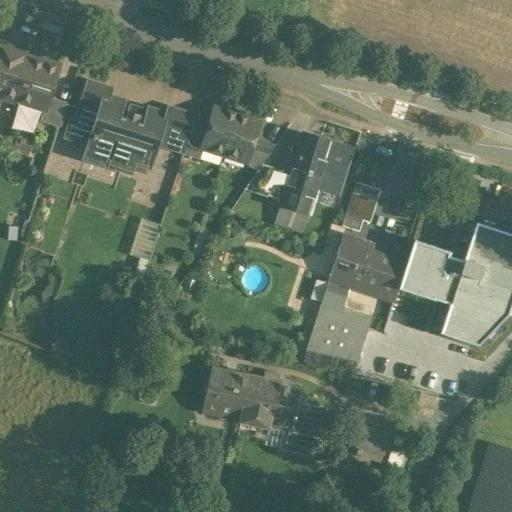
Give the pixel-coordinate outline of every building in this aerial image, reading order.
[(30,57),(0,47),(0,95),(16,101),(30,57)] [(59,66),(30,57),(16,101),(43,110),(45,110),(49,97),(59,66)] [(113,90),(86,81),(68,136),(91,143),(106,96),(111,98),(113,90)] [(111,98),(106,96),(91,143),(86,157),(111,165),(112,164),(130,169),(135,152),(141,154),(142,154),(151,158),(156,142),(165,115),(146,109),(142,123),(138,122),(140,115),(127,111),(125,118),(121,117),(126,102),(111,98)] [(66,102),(49,97),(45,110),(43,110),(40,121),(58,127),(66,102)] [(208,125),(201,148),(202,148),(224,155),(237,113),(215,106),(208,125)] [(196,117),(171,109),(169,116),(165,115),(156,142),(185,151),(195,120),(196,117)] [(260,120),(237,113),(224,155),(247,162),(254,139),(260,120)] [(208,125),(195,120),(185,151),(184,155),(199,159),(202,148),(201,148),(208,125)] [(281,202),(280,206),(309,215),(318,188),(332,143),(303,134),(298,149),(295,159),(290,174),(281,202)] [(275,146),(254,139),(247,162),(249,167),(258,170),(262,164),(275,146)] [(351,149),(332,143),(318,188),(337,194),(351,149)] [(290,174),(262,164),(258,170),(244,189),(281,202),(290,174)] [(381,190),(356,182),(342,226),(359,232),(362,221),(370,223),(381,190)] [(303,233),(309,215),(280,206),(274,224),(303,233)] [(143,218),(131,253),(149,259),(161,223),(143,218)] [(511,301),(511,234),(476,223),(476,224),(473,223),(471,230),(473,231),(452,297),(441,333),(478,345),(495,328),(508,314),(511,301)] [(373,245),(343,235),(328,280),(348,286),(350,280),(379,290),(377,295),(393,301),(394,301),(398,288),(397,288),(405,262),(371,251),(373,245)] [(465,257),(413,240),(405,262),(397,288),(398,288),(415,294),(418,286),(435,292),(452,297),(465,257)] [(328,280),(320,304),(341,309),(348,286),(328,280)] [(415,294),(398,288),(394,301),(393,301),(388,319),(423,331),(435,292),(418,286),(415,294)] [(341,309),(320,304),(306,350),(356,361),(363,340),(367,328),(368,328),(372,316),(341,309)] [(423,331),(388,319),(384,333),(391,335),(418,344),(423,331)] [(368,328),(367,328),(363,340),(388,348),(391,335),(384,333),(368,328)] [(363,340),(356,361),(352,376),(439,395),(448,367),(388,348),(363,340)] [(239,421),(249,376),(211,368),(201,413),(239,421)] [(299,387),(249,376),(239,421),(287,432),(289,432),(295,405),(299,387)] [(327,412),(295,405),(289,432),(287,432),(284,450),(317,457),(326,419),(327,412)] [(394,438),(361,429),(354,451),(387,460),(394,438)] [(407,442),(394,438),(387,460),(384,471),(398,475),(407,442)] [(511,511),(511,449),(492,444),(470,511),(511,511)]
